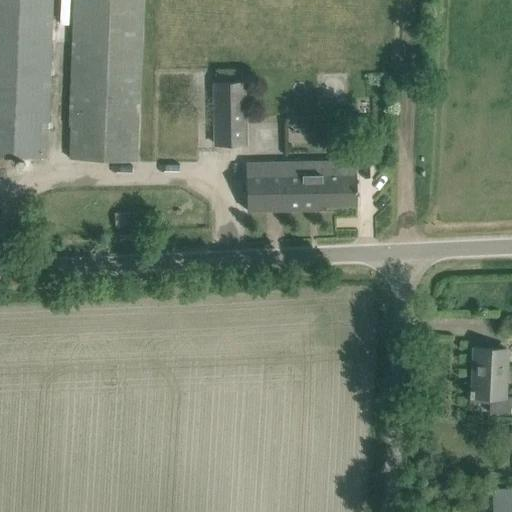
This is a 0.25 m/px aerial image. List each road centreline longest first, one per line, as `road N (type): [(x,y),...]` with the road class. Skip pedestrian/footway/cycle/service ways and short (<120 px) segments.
road 1 (unclassified): [(0,273),(390,257)]
road 2 (track): [(390,257),(410,0)]
road 3 (unclassified): [(379,511),(390,257)]
road 4 (unclassified): [(390,257),(511,251)]
